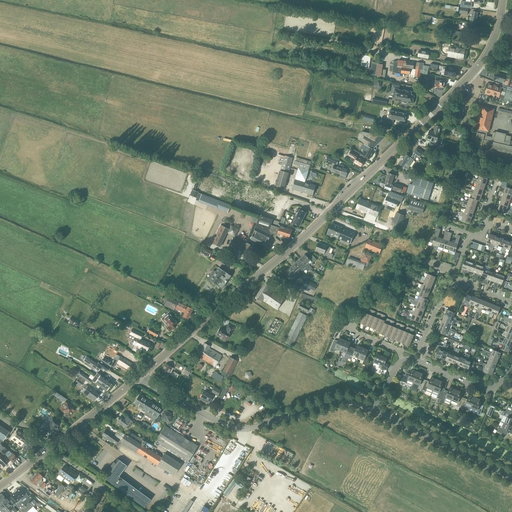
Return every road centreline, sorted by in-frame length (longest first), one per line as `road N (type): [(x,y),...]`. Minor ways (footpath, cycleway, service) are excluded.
road 1 (tertiary): [(136,378),(290,249),(479,66)]
road 2 (tertiary): [(373,410),(337,401),(241,431),(136,378)]
road 3 (tertiary): [(0,485),(136,378)]
road 4 (tertiary): [(511,476),(373,410)]
